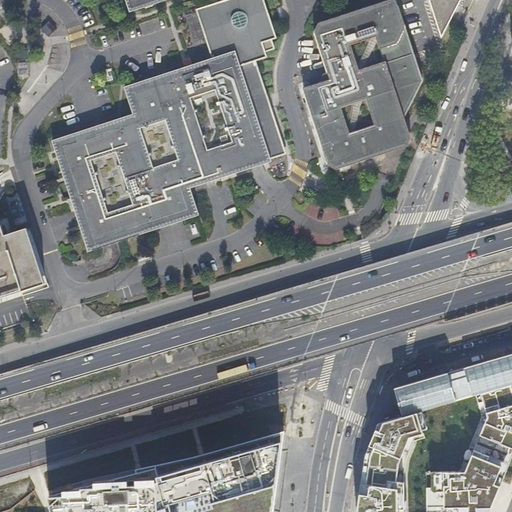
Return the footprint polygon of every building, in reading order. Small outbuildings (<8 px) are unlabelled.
[(262,0),(226,0),(209,6),(207,6),(203,7),(197,9),(212,57),(214,57),(214,59),(124,88),(133,115),(51,142),(79,230),(86,251),(102,246),(118,241),(126,238),(196,216),(189,195),(188,189),(269,163),(268,161),(284,156),(254,63),(266,59),(263,52),(271,50),(269,42),(275,40),(262,0)] [(124,0),(129,12),(167,0),(124,0)] [(427,0),(429,1),(441,39),(456,10),(459,3),(460,0),(427,0)] [(302,90),(325,167),(332,172),(408,149),(412,141),(405,119),(421,82),(397,7),(387,2),(317,24),(313,33),(326,73),(323,74),(320,79),(322,83),(302,90)] [(47,22),(40,28),(47,36),(54,29),(47,22)] [(5,244),(0,227),(0,288),(38,276),(25,237),(5,244)] [(511,354),(394,389),(402,417),(379,424),(365,457),(357,511),(404,511),(404,476),(407,459),(414,442),(425,439),(417,414),(476,396),(482,418),(461,472),(427,474),(428,511),(489,511),(511,455),(511,354)] [(137,473),(49,495),(52,511),(272,511),(285,433),(284,432),(200,455),(136,469),(137,473)]
